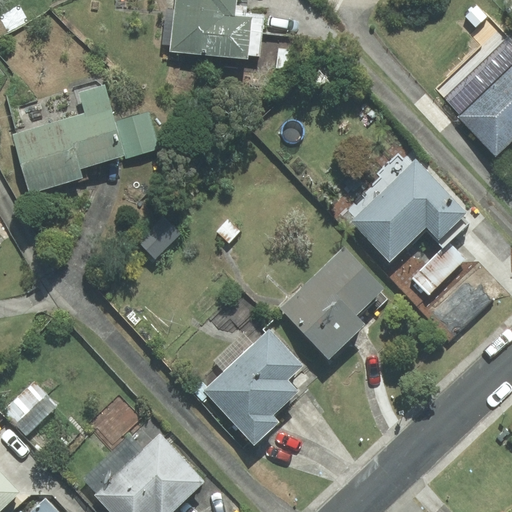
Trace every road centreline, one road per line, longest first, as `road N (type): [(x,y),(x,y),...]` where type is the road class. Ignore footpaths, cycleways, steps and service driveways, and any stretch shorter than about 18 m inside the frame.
road 1 (unknown): [(338,0),(414,101),(511,208)]
road 2 (residential): [(511,362),(352,511)]
